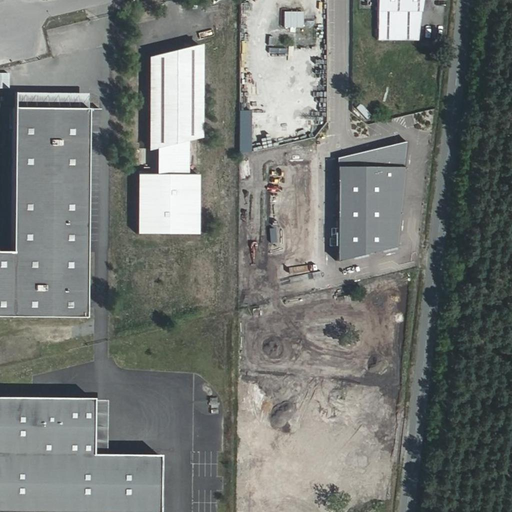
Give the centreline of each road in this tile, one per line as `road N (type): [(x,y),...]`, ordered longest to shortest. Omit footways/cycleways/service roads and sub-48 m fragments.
road 1 (unclassified): [(407,511),(467,0)]
road 2 (unknown): [(341,0),(339,148)]
